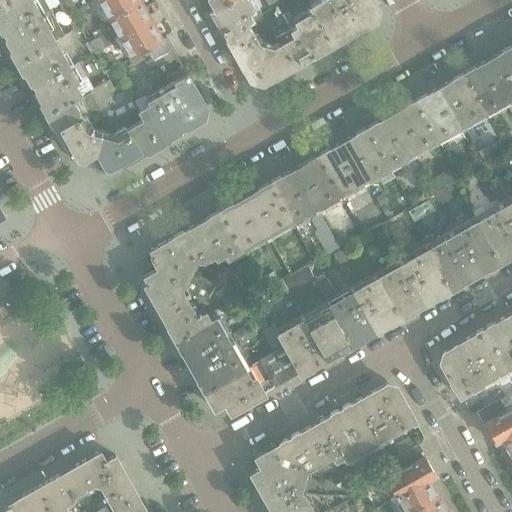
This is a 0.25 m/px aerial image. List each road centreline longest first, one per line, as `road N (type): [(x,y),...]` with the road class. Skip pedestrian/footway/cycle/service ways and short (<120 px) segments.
road 1 (residential): [(194,465),(401,347)]
road 2 (unclassified): [(64,235),(112,218),(253,139)]
road 3 (unclassified): [(253,139),(425,42)]
road 4 (residential): [(495,511),(401,347)]
road 5 (unclassified): [(0,468),(148,383)]
road 6 (unclassified): [(148,383),(64,235)]
road 7 (residential): [(253,139),(174,0)]
road 8 (residential): [(64,235),(0,120)]
road 9 (residential): [(401,347),(511,284)]
